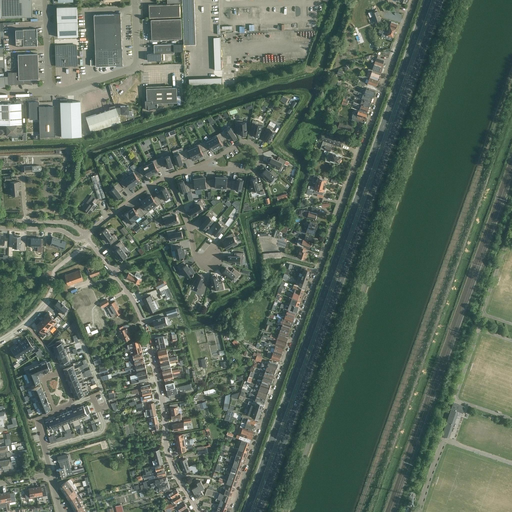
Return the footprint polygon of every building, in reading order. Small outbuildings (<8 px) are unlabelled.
[(0,0),(0,17),(22,16),(32,16),(31,0),(0,0)] [(150,17),(180,16),(179,4),(180,4),(180,0),(167,0),(167,4),(149,5),(150,17)] [(182,0),(183,34),(196,34),(194,0),(182,0)] [(381,5),(383,12),(389,9),(386,3),(381,5)] [(58,37),(78,36),(77,6),(57,7),(58,37)] [(375,22),(381,20),(377,11),(372,13),(375,22)] [(94,23),(121,22),(121,13),(114,14),(94,14),(94,23)] [(157,41),(157,39),(182,38),(181,18),(151,20),(151,27),(152,34),(152,35),(150,35),(150,40),(152,40),(152,41),(157,41)] [(393,37),(397,24),(391,21),(387,33),(383,32),(382,34),(393,37)] [(95,32),(121,31),(121,22),(94,23),(95,32)] [(34,29),(15,29),(15,46),(36,45),(36,46),(37,46),(36,32),(35,33),(35,29),(34,29)] [(95,40),(122,39),(121,31),(95,32),(95,40)] [(95,49),(122,48),(122,39),(95,40),(95,49)] [(147,54),(147,56),(148,60),(162,60),(161,53),(174,53),(174,51),(183,51),(182,43),(154,44),(154,51),(153,51),(153,53),(147,53),(147,54)] [(56,66),(77,65),(76,45),(56,45),(56,56),(56,66)] [(96,57),(122,56),(122,52),(122,48),(95,49),(96,57)] [(38,79),(37,53),(17,54),(18,72),(7,72),(7,76),(8,84),(24,84),(24,82),(27,82),(27,79),(30,79),(38,79)] [(122,56),(96,57),(96,66),(116,65),(123,65),(122,56)] [(381,72),(383,67),(384,64),(383,64),(384,60),(376,58),(372,69),(381,72)] [(366,76),(367,76),(378,80),(380,76),(380,73),(372,71),(372,69),(368,68),(367,70),(368,70),(366,76)] [(367,76),(366,76),(359,74),(358,76),(366,78),(369,79),(367,83),(376,86),(376,85),(377,85),(377,83),(378,80),(367,76)] [(222,77),(188,79),(188,86),(222,84),(222,77)] [(360,90),(359,92),(372,96),(375,90),(364,86),(364,87),(363,89),(361,89),(360,90)] [(152,88),(150,87),(148,87),(146,88),(147,100),(151,100),(151,103),(162,103),(177,102),(177,87),(152,88)] [(354,90),(353,92),(357,94),(358,93),(360,94),(359,97),(371,102),(372,96),(359,92),(354,90)] [(288,99),(282,96),(279,100),(285,104),(288,99)] [(354,96),(353,98),(361,101),(360,104),(369,107),(371,102),(359,97),(354,96)] [(11,124),(16,124),(21,124),(21,104),(22,104),(22,102),(20,100),(16,100),(15,102),(15,103),(0,103),(0,124),(6,125),(11,124)] [(151,103),(151,100),(147,100),(145,100),(145,107),(145,108),(146,109),(147,110),(148,110),(157,107),(157,105),(158,105),(162,105),(162,103),(151,103)] [(60,102),(61,137),(81,136),(80,101),(69,101),(67,101),(60,102)] [(353,101),(353,104),(360,106),(359,109),(367,112),(369,107),(360,104),(353,101)] [(38,107),(38,102),(28,102),(29,119),(39,119),(38,107)] [(38,107),(39,119),(39,137),(55,136),(53,106),(48,106),(48,105),(44,106),(38,107)] [(117,114),(115,107),(114,105),(109,107),(109,109),(106,110),(85,117),(90,131),(120,122),(117,114)] [(117,114),(120,113),(120,114),(128,113),(128,105),(120,106),(120,107),(115,107),(117,114)] [(357,122),(363,124),(364,121),(367,113),(359,110),(356,118),(355,118),(354,121),(357,122)] [(337,127),(339,121),(326,117),(324,122),(337,127)] [(350,132),(353,124),(340,119),(337,127),(350,132)] [(242,122),(242,120),(236,120),(236,127),(240,127),(240,134),(241,134),(241,136),(246,135),(246,134),(246,131),(247,131),(247,130),(246,130),(246,122),(242,122)] [(259,121),(252,120),(251,127),(254,127),(253,135),(259,136),(260,130),(261,130),(261,129),(262,129),(263,125),(258,124),(259,121)] [(268,132),(264,139),(265,139),(264,140),(268,142),(269,141),(269,142),(271,139),(272,139),(272,138),(275,131),(277,132),(280,126),(270,121),(265,130),(268,132)] [(363,124),(357,122),(356,126),(354,125),(353,129),(355,129),(353,135),(358,136),(363,124)] [(11,124),(6,125),(6,128),(5,130),(5,129),(0,130),(0,135),(6,134),(6,135),(11,135),(11,124)] [(16,124),(11,124),(11,135),(16,134),(18,134),(18,136),(21,135),(21,134),(22,134),(22,129),(17,129),(16,128),(16,124)] [(231,128),(230,128),(226,131),(225,130),(221,132),(225,140),(226,140),(226,139),(228,138),(228,137),(229,136),(231,140),(232,139),(233,140),(236,138),(236,137),(236,136),(233,131),(234,131),(232,128),(231,128)] [(225,140),(221,132),(217,134),(212,137),(218,149),(222,146),(223,145),(221,141),(222,141),(225,140)] [(341,147),(344,140),(321,132),(319,139),(323,140),(320,148),(325,150),(324,152),(325,154),(327,155),(325,160),(330,162),(330,161),(339,163),(341,156),(336,154),(330,151),(333,144),(341,147)] [(218,149),(212,137),(207,140),(202,142),(206,150),(207,150),(210,148),(209,147),(210,147),(212,151),(213,150),(214,151),(218,149)] [(206,150),(202,142),(198,144),(193,146),(198,158),(202,156),(203,155),(201,151),(203,151),(206,150)] [(198,158),(193,146),(188,149),(183,150),(187,159),(187,158),(190,157),(190,156),(191,156),(193,160),(194,159),(194,160),(198,158)] [(187,159),(183,150),(179,152),(179,153),(174,155),(177,165),(178,165),(178,166),(182,165),(182,164),(183,163),(182,159),(183,159),(183,160),(186,159),(187,159)] [(169,156),(169,155),(164,157),(163,156),(158,158),(161,166),(162,166),(164,165),(164,164),(165,163),(167,167),(168,167),(168,168),(172,167),(172,166),(173,166),(171,159),(170,156),(169,156)] [(283,166),(286,160),(279,157),(278,161),(271,157),(271,158),(270,158),(269,158),(268,158),(268,159),(268,160),(268,161),(268,162),(269,162),(269,163),(275,166),(274,166),(275,167),(274,167),(279,169),(281,165),(283,166)] [(161,166),(158,158),(153,160),(148,163),(148,164),(153,174),(158,172),(157,172),(158,171),(156,167),(158,167),(161,166)] [(153,174),(148,164),(143,167),(143,165),(138,168),(142,176),(143,176),(142,175),(145,174),(145,173),(146,172),(148,176),(149,176),(153,174)] [(142,176),(138,168),(133,171),(128,175),(129,176),(136,185),(140,182),(139,182),(140,181),(138,178),(139,177),(142,176)] [(270,172),(266,169),(261,174),(270,182),(275,177),(276,178),(278,175),(272,169),(270,172)] [(312,182),(316,183),(325,185),(327,180),(322,178),(318,177),(318,176),(314,175),(312,182)] [(136,185),(129,176),(124,179),(124,178),(119,181),(125,188),(127,186),(127,185),(128,184),(130,188),(131,187),(132,188),(136,185)] [(204,177),(204,176),(199,177),(201,188),(206,187),(207,189),(211,189),(210,179),(210,180),(207,180),(207,181),(206,181),(205,177),(204,177)] [(221,187),(221,176),(217,176),(215,176),(215,181),(214,181),(214,180),(211,180),(211,179),(210,179),(211,189),(215,188),(215,187),(221,187)] [(228,181),(227,181),(227,177),(226,177),(226,176),(221,176),(221,187),(226,188),(226,189),(231,189),(232,181),(231,180),(231,181),(228,180),(228,181)] [(264,194),(262,184),(258,185),(256,177),(255,178),(255,176),(251,178),(251,179),(250,179),(252,185),(251,186),(250,186),(252,191),(257,190),(257,192),(260,192),(260,195),(264,194)] [(201,189),(201,188),(199,177),(195,177),(195,178),(194,178),(194,182),(193,183),(193,182),(190,182),(189,182),(191,191),(195,190),(201,189)] [(232,181),(231,189),(235,190),(235,189),(241,190),(243,180),(242,180),(243,179),(238,178),(238,179),(237,178),(236,183),(235,182),(235,181),(232,181)] [(183,181),(182,180),(178,181),(179,182),(178,182),(180,188),(179,189),(180,192),(181,192),(187,191),(187,192),(191,191),(189,182),(189,183),(186,183),(186,184),(185,184),(183,180),(183,181)] [(11,195),(18,195),(18,188),(20,188),(19,181),(10,182),(11,195)] [(123,190),(123,189),(118,183),(114,186),(115,187),(110,190),(117,199),(117,198),(118,199),(121,196),(121,195),(119,192),(120,191),(123,189),(123,190)] [(323,191),(325,185),(316,183),(315,187),(308,185),(306,193),(313,195),(314,193),(324,195),(325,191),(323,191)] [(164,188),(164,187),(160,189),(161,189),(160,190),(162,194),(160,194),(160,193),(157,195),(161,203),(165,201),(164,199),(170,197),(169,196),(170,196),(169,193),(168,193),(165,187),(164,188)] [(161,203),(157,195),(156,195),(157,195),(154,197),(154,198),(153,198),(151,195),(150,196),(149,195),(146,197),(153,208),(158,205),(161,203)] [(153,208),(146,197),(142,200),(142,201),(141,202),(144,205),(143,206),(142,205),(139,207),(144,214),(148,211),(153,208)] [(93,211),(97,205),(89,199),(82,208),(90,213),(92,210),(93,211)] [(204,205),(200,199),(194,203),(196,206),(190,210),(194,217),(198,214),(197,214),(198,213),(197,212),(203,209),(201,206),(204,205)] [(234,202),(231,204),(238,210),(240,202),(234,202)] [(144,214),(139,207),(136,209),(137,210),(136,211),(133,208),(129,211),(135,219),(140,216),(140,217),(144,214)] [(315,219),(317,213),(302,209),(301,213),(300,213),(299,215),(315,219)] [(128,211),(127,211),(124,213),(124,214),(124,215),(127,218),(125,219),(125,218),(123,220),(122,220),(128,227),(131,224),(131,223),(135,220),(135,219),(129,211),(128,211)] [(213,216),(208,211),(203,217),(206,219),(201,225),(202,226),(201,226),(204,229),(205,228),(206,229),(208,226),(209,227),(209,226),(214,220),(211,218),(213,216)] [(178,222),(176,215),(171,216),(170,213),(162,216),(163,220),(165,219),(167,226),(173,224),(173,225),(178,223),(178,222)] [(229,226),(219,219),(215,225),(216,226),(215,226),(216,227),(212,232),(213,233),(212,234),(216,236),(216,235),(217,236),(221,230),(224,232),(229,226)] [(305,225),(308,226),(308,227),(316,229),(318,224),(310,221),(310,222),(306,220),(306,221),(304,225),(305,225)] [(124,225),(120,228),(124,234),(128,231),(124,225)] [(307,231),(301,229),(301,231),(306,233),(307,232),(314,235),(315,232),(316,232),(316,231),(316,230),(316,229),(308,227),(307,231)] [(111,244),(118,239),(114,234),(112,235),(106,228),(102,231),(101,231),(100,232),(99,233),(102,237),(104,239),(105,238),(108,242),(109,241),(111,243),(110,244),(111,244)] [(183,237),(182,231),(174,232),(173,229),(166,230),(168,236),(170,236),(171,241),(176,240),(176,239),(176,238),(183,237)] [(277,230),(274,237),(275,238),(278,239),(280,239),(283,232),(277,230)] [(297,230),(296,232),(301,234),(300,238),(303,239),(312,242),(312,241),(313,241),(313,240),(313,239),(313,236),(306,234),(306,233),(301,231),(297,230)] [(233,246),(237,244),(233,237),(235,236),(233,232),(225,237),(227,240),(223,242),(227,249),(233,246)] [(12,240),(12,247),(20,248),(19,250),(25,250),(25,241),(20,241),(20,236),(12,236),(12,240)] [(39,249),(40,237),(32,237),(31,249),(39,249)] [(46,239),(46,246),(50,248),(51,245),(58,247),(58,248),(64,250),(66,241),(52,237),(51,240),(46,239)] [(312,242),(303,239),(302,243),(297,241),(296,244),(309,248),(310,245),(311,246),(312,243),(311,243),(312,242)] [(121,248),(124,246),(120,241),(113,247),(115,249),(114,250),(117,254),(115,255),(116,255),(117,257),(120,261),(122,260),(123,259),(127,256),(121,248)] [(180,246),(179,243),(180,242),(171,244),(173,251),(175,250),(177,259),(182,258),(184,258),(184,257),(185,257),(184,252),(183,250),(184,250),(184,249),(182,250),(181,246),(180,246)] [(305,259),(308,252),(306,252),(306,249),(300,246),(299,249),(300,250),(297,257),(305,259)] [(243,259),(243,252),(236,252),(236,256),(228,256),(228,257),(227,256),(227,261),(228,261),(228,262),(235,262),(235,263),(236,263),(236,264),(240,264),(240,259),(243,259)] [(91,277),(101,273),(97,261),(92,263),(94,266),(88,268),(91,277)] [(185,264),(183,262),(184,261),(177,266),(180,271),(182,270),(188,277),(192,274),(193,275),(194,274),(193,273),(195,272),(192,268),(192,269),(190,267),(190,266),(189,267),(186,264),(185,264)] [(225,268),(224,267),(222,271),(223,271),(222,272),(225,274),(224,275),(225,275),(226,275),(232,279),(234,277),(236,278),(240,273),(234,269),(232,272),(226,267),(225,268)] [(302,273),(309,276),(311,270),(301,267),(301,269),(303,270),(302,273)] [(68,285),(83,279),(80,269),(65,275),(68,285)] [(140,284),(142,278),(128,272),(126,278),(132,281),(133,280),(140,284)] [(307,281),(309,276),(302,273),(301,276),(298,275),(297,278),(307,281)] [(204,294),(207,283),(203,281),(205,276),(203,276),(203,275),(201,274),(200,274),(198,274),(195,281),(194,281),(193,283),(194,284),(193,285),(198,287),(196,291),(204,294)] [(216,276),(216,275),(215,275),(215,274),(214,274),(213,274),(213,275),(212,275),(212,276),(212,277),(211,277),(212,284),(211,284),(212,289),(217,288),(217,291),(224,289),(222,282),(219,283),(217,276),(216,276)] [(305,287),(307,281),(297,278),(297,281),(299,282),(298,285),(305,287)] [(159,288),(166,285),(163,279),(156,283),(159,288)] [(294,292),(302,295),(304,289),(293,286),(292,288),(295,289),(294,292)] [(301,300),(302,295),(294,292),(293,294),(291,294),(290,296),(292,297),(301,300)] [(149,313),(157,309),(150,295),(143,298),(149,313)] [(288,299),(291,300),(290,303),(299,306),(300,301),(292,298),(289,297),(288,299)] [(109,305),(108,304),(109,303),(106,299),(99,303),(102,307),(106,305),(107,306),(106,306),(107,308),(113,318),(121,312),(115,301),(109,305)] [(58,300),(54,305),(60,310),(58,313),(63,317),(65,314),(63,313),(67,308),(64,305),(65,305),(62,302),(61,303),(58,300)] [(281,303),(280,307),(285,308),(288,309),(288,308),(297,311),(299,306),(290,303),(289,306),(281,303)] [(295,317),(296,312),(285,308),(284,313),(286,314),(295,317)] [(49,313),(44,317),(54,326),(58,322),(49,313)] [(282,316),(279,315),(280,315),(277,314),(276,316),(282,318),(284,319),(293,322),(295,317),(286,314),(285,317),(282,316)] [(44,317),(40,321),(50,330),(54,326),(44,317)] [(156,328),(167,324),(165,317),(153,320),(156,328)] [(291,327),(293,322),(284,319),(282,318),(280,323),(291,327)] [(40,321),(36,325),(46,334),(50,330),(40,321)] [(291,327),(280,323),(278,322),(278,324),(281,326),(280,329),(289,332),(291,327)] [(124,329),(123,326),(116,328),(118,333),(120,333),(123,341),(130,338),(128,332),(129,332),(127,327),(124,329)] [(288,336),(289,332),(280,329),(277,327),(276,329),(276,330),(275,332),(288,336)] [(270,337),(273,338),(286,342),(288,337),(279,334),(277,337),(274,336),(274,335),(271,334),(270,337)] [(155,338),(156,343),(164,341),(164,338),(167,338),(166,335),(155,338)] [(27,338),(19,343),(25,353),(33,348),(27,338)] [(275,344),(284,347),(286,342),(273,338),(273,340),(276,341),(275,344)] [(62,342),(60,339),(55,341),(57,344),(53,346),(55,352),(66,348),(65,347),(64,348),(62,342)] [(125,349),(128,348),(141,345),(139,340),(131,342),(126,343),(127,346),(124,347),(125,349)] [(283,351),(284,348),(272,344),(265,342),(264,344),(272,347),(270,351),(281,355),(282,354),(283,351)] [(19,343),(11,349),(18,359),(23,356),(22,355),(25,353),(19,343)] [(141,345),(128,348),(125,349),(125,352),(130,351),(130,354),(134,353),(142,351),(141,345)] [(68,353),(66,348),(55,352),(58,358),(69,353),(68,353)] [(168,353),(167,349),(158,351),(159,357),(168,355),(170,355),(170,353),(168,353)] [(281,355),(270,351),(269,350),(268,353),(272,354),(271,358),(279,361),(279,360),(280,360),(281,358),(280,357),(281,355)] [(70,363),(69,360),(71,359),(69,353),(58,358),(60,364),(64,362),(65,365),(70,363)] [(128,361),(130,367),(136,365),(145,363),(143,358),(134,360),(128,361)] [(174,363),(174,362),(178,361),(177,359),(174,359),(161,363),(162,368),(171,366),(170,363),(171,362),(171,364),(174,363)] [(45,360),(39,363),(43,372),(43,373),(48,371),(48,370),(49,370),(49,369),(52,368),(49,361),(46,362),(45,360)] [(262,364),(276,369),(277,367),(278,367),(278,365),(278,364),(269,361),(268,364),(263,362),(262,364)] [(39,363),(27,368),(29,372),(33,371),(34,374),(35,374),(37,375),(40,374),(43,372),(39,363)] [(136,365),(130,367),(125,368),(126,371),(133,369),(134,371),(146,368),(145,363),(136,365)] [(260,369),(266,371),(275,374),(276,369),(262,364),(260,369)] [(72,365),(63,369),(66,375),(75,371),(83,368),(82,366),(79,367),(79,366),(74,368),(72,365)] [(140,382),(149,379),(147,374),(146,369),(136,371),(137,374),(130,376),(132,383),(140,382)] [(29,372),(25,373),(30,385),(39,381),(38,378),(37,375),(35,374),(34,374),(33,371),(29,372)] [(75,371),(66,375),(68,381),(86,374),(85,372),(82,373),(81,372),(76,374),(75,371)] [(273,379),(275,374),(266,371),(265,374),(260,372),(259,374),(273,379)] [(86,374),(68,381),(70,387),(80,383),(78,380),(84,378),(84,377),(86,376),(86,374)] [(262,381),(271,384),(273,379),(259,374),(259,376),(263,378),(262,381)] [(262,381),(258,379),(256,384),(269,389),(271,384),(262,381)] [(167,389),(175,387),(174,382),(170,382),(170,380),(165,381),(167,389)] [(267,394),(269,389),(256,384),(250,382),(249,385),(255,387),(254,389),(259,391),(267,394)] [(80,383),(70,387),(73,393),(90,386),(89,384),(87,385),(86,384),(81,386),(80,383)] [(40,385),(30,390),(32,396),(34,395),(33,395),(43,391),(40,385)] [(137,392),(151,389),(150,385),(141,387),(141,388),(138,389),(137,389),(131,391),(132,394),(137,392)] [(169,398),(178,395),(177,390),(179,389),(179,390),(184,389),(183,385),(175,387),(167,389),(168,395),(169,395),(169,398)] [(90,386),(73,393),(75,399),(84,395),(83,392),(89,390),(88,389),(91,388),(90,386)] [(253,392),(251,391),(250,393),(266,399),(267,394),(259,391),(254,389),(253,392)] [(43,391),(33,395),(34,395),(36,401),(45,397),(43,392),(43,391)] [(255,400),(264,403),(266,399),(250,393),(249,395),(256,397),(255,400)] [(36,401),(35,401),(37,408),(38,407),(47,403),(47,402),(48,402),(46,397),(45,397),(36,401)] [(264,403),(255,400),(254,400),(253,403),(251,402),(249,401),(248,403),(262,408),(264,403)] [(157,415),(154,402),(149,403),(150,409),(146,410),(147,416),(151,415),(151,416),(157,415)] [(463,413),(465,406),(453,402),(442,435),(449,438),(458,411),(463,413)] [(47,403),(38,407),(41,413),(50,409),(47,403)] [(179,413),(177,403),(170,405),(172,417),(172,418),(172,419),(173,420),(182,419),(181,413),(179,413)] [(250,409),(261,413),(262,408),(248,403),(247,406),(251,408),(250,409)] [(83,405),(77,408),(81,417),(87,414),(90,412),(87,405),(84,406),(83,405)] [(77,408),(72,410),(79,428),(81,427),(80,424),(81,423),(78,418),(81,417),(77,408)] [(258,419),(261,413),(250,409),(248,414),(250,414),(250,415),(258,419)] [(72,410),(66,412),(70,422),(72,420),(74,426),(75,426),(77,428),(79,428),(72,410)] [(66,412),(60,415),(67,432),(69,431),(68,429),(69,428),(67,423),(70,422),(66,412)] [(60,415),(54,417),(58,426),(61,425),(63,431),(64,430),(65,433),(67,432),(60,415)] [(157,415),(151,416),(152,418),(149,418),(150,424),(153,424),(154,429),(159,428),(157,415)] [(241,421),(242,421),(256,426),(257,421),(243,416),(241,421)] [(49,421),(45,422),(48,429),(52,428),(52,429),(58,426),(54,417),(48,419),(49,421)] [(174,431),(184,429),(184,425),(189,424),(188,421),(191,420),(191,418),(184,419),(184,422),(173,424),(174,431)] [(256,426),(242,421),(240,427),(243,428),(254,432),(256,426)] [(250,442),(254,432),(243,428),(239,438),(242,439),(250,442)] [(184,439),(187,438),(186,435),(190,435),(190,432),(175,435),(176,441),(184,439)] [(191,444),(194,443),(193,437),(187,438),(184,439),(176,441),(177,446),(191,444)] [(247,451),(250,442),(242,439),(241,442),(239,448),(247,451)] [(178,452),(186,451),(186,448),(192,447),(191,444),(177,446),(178,452)] [(236,449),(238,450),(237,454),(245,457),(247,451),(239,448),(237,448),(236,449)] [(154,465),(157,464),(163,463),(159,449),(154,450),(156,460),(153,460),(154,465)] [(63,467),(56,469),(59,478),(73,474),(67,454),(57,456),(59,462),(62,461),(63,467)] [(243,463),(245,457),(237,454),(235,459),(234,458),(234,457),(231,456),(230,458),(243,463)] [(185,472),(191,470),(190,470),(194,468),(190,460),(187,461),(186,458),(180,461),(185,472)] [(241,469),(243,463),(230,458),(229,461),(234,463),(233,466),(241,469)] [(8,460),(0,460),(0,469),(9,468),(8,460)] [(156,469),(151,471),(152,473),(164,469),(164,467),(164,465),(163,465),(163,464),(155,466),(156,469)] [(239,474),(241,469),(233,466),(231,469),(227,468),(226,470),(231,471),(239,474)] [(152,473),(146,474),(143,475),(143,478),(154,475),(154,478),(166,475),(166,474),(166,472),(165,472),(164,469),(152,473)] [(237,480),(239,474),(231,471),(229,476),(226,475),(226,476),(228,477),(237,480)] [(156,482),(151,484),(151,485),(151,486),(168,482),(166,477),(155,480),(156,482)] [(235,486),(237,480),(228,477),(227,480),(220,478),(219,480),(228,483),(235,486)] [(64,490),(73,483),(69,479),(61,486),(64,490)] [(203,484),(201,480),(197,482),(199,485),(192,488),(195,493),(203,488),(208,486),(209,483),(206,482),(203,484)] [(170,488),(168,482),(151,486),(151,485),(148,486),(148,487),(148,488),(153,487),(153,489),(157,487),(158,492),(170,488)] [(67,494),(76,489),(77,488),(73,483),(64,490),(67,494)] [(46,495),(45,486),(41,487),(40,486),(34,487),(36,497),(46,495)] [(28,488),(28,489),(24,490),(26,498),(36,497),(34,487),(28,488)] [(203,488),(195,493),(197,498),(204,494),(202,492),(204,490),(203,488)] [(70,499),(78,494),(75,491),(76,490),(76,489),(67,494),(70,499)] [(178,491),(177,489),(173,491),(172,489),(165,491),(169,499),(172,498),(180,494),(179,493),(179,492),(178,491)] [(15,501),(13,492),(9,493),(9,491),(3,492),(5,502),(15,501)] [(231,496),(224,494),(220,492),(218,498),(221,499),(229,502),(231,496)] [(73,503),(82,499),(82,498),(79,493),(78,494),(70,499),(73,503)] [(165,509),(174,506),(176,504),(177,505),(182,502),(181,500),(182,499),(181,497),(181,496),(180,495),(180,494),(172,498),(169,499),(172,503),(164,506),(165,509)] [(227,508),(229,502),(221,499),(218,498),(217,497),(216,500),(220,501),(219,505),(227,508)] [(76,508),(83,505),(81,501),(82,500),(82,499),(73,503),(76,508)] [(187,507),(184,502),(183,503),(182,502),(177,505),(176,504),(174,506),(165,509),(166,511),(175,509),(177,511),(178,511),(180,511),(187,507)]
